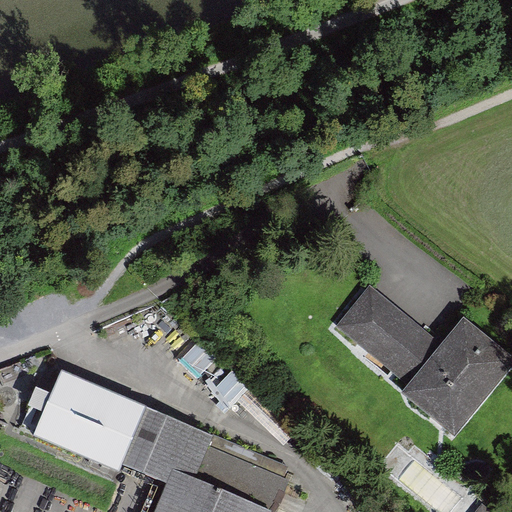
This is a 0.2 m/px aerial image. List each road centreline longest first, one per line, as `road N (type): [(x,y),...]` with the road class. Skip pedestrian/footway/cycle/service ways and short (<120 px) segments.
road 1 (track): [(78,327),(150,241),(259,187),(511,94)]
road 2 (track): [(402,0),(0,150)]
road 3 (track): [(78,327),(152,293),(363,167)]
